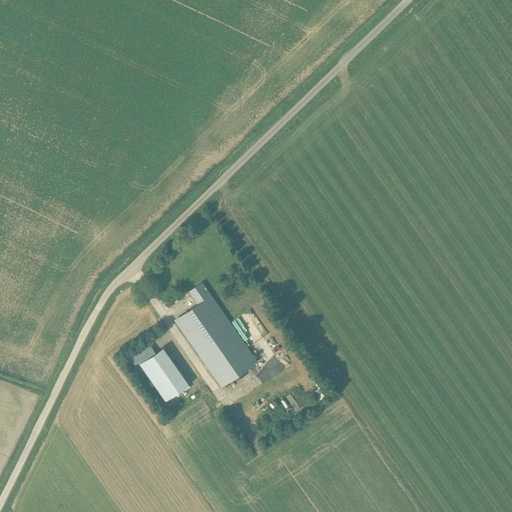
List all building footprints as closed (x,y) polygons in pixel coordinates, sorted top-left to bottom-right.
[(208,291),(202,282),(190,291),(198,304),(175,320),(222,387),(258,362),(208,291)] [(249,330),(258,323),(250,312),(236,322),(241,329),(246,325),(249,330)] [(163,347),(156,352),(149,343),(130,357),(136,366),(141,362),(167,400),(189,384),(163,347)] [(330,393),(324,384),(312,392),(318,401),(330,393)] [(282,397),(278,400),(285,409),(289,406),(282,397)]
